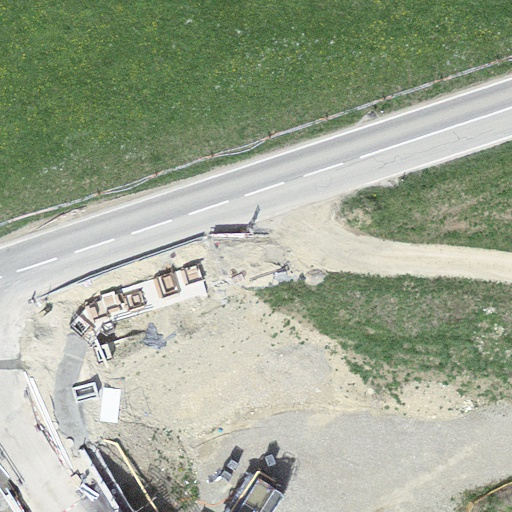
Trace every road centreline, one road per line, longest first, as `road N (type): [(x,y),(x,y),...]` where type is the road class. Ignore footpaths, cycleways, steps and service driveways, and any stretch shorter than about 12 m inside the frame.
road 1 (secondary): [(0,276),(511,108)]
road 2 (track): [(511,265),(280,254),(135,230)]
road 3 (primary): [(71,511),(0,388)]
